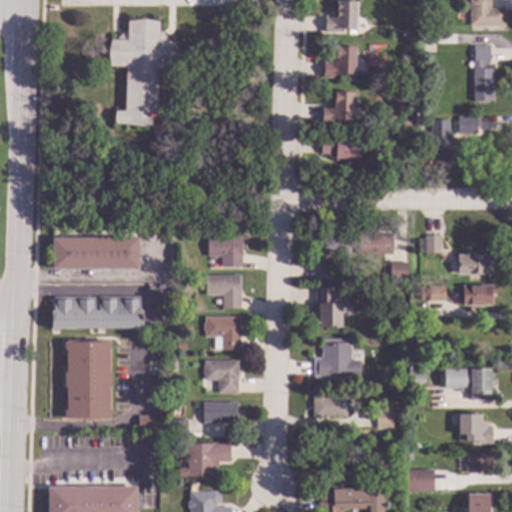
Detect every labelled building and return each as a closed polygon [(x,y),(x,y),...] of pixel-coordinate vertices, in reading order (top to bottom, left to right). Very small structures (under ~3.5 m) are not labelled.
[(490,0),(490,10),(504,10),(504,27),(468,26),(468,0),(490,0)] [(354,29),(339,29),(339,33),(323,32),(323,17),(330,18),(330,11),(335,11),(335,2),(355,2),(354,29)] [(158,23),(158,32),(160,32),(167,40),(167,41),(174,42),(176,55),(173,69),(157,68),(155,114),(156,114),(156,117),(151,117),(150,126),(139,127),(123,125),(123,124),(114,124),(113,117),(114,111),(123,111),(125,68),(108,67),(106,53),(109,40),(116,40),(116,39),(124,31),(126,31),(126,22),(142,19),(158,23)] [(411,35),(408,41),(400,37),(403,31),(411,35)] [(354,47),(353,75),(338,74),(337,79),(321,78),(322,63),(329,63),(329,57),(334,57),(334,46),(354,47)] [(489,47),(488,64),(482,64),(482,69),(492,69),(491,102),(471,102),(473,47),(489,47)] [(352,93),(351,120),(336,119),(336,123),(320,123),(320,108),(327,108),(328,92),(352,93)] [(476,119),(476,134),(457,133),(457,118),(476,119)] [(448,134),(450,134),(450,141),(448,141),(448,146),(459,146),(459,162),(432,162),(432,147),(426,147),(426,140),(429,140),(429,120),(448,120),(448,134)] [(410,128),(402,130),(400,122),(408,121),(410,128)] [(358,161),(349,161),(349,163),(343,163),(343,161),(333,161),(334,155),(319,155),(320,137),(358,138),(358,161)] [(391,256),(358,255),(359,234),(391,235),(391,256)] [(347,256),(316,256),(317,235),(347,235),(347,256)] [(439,254),(418,253),(418,239),(424,240),(424,236),(439,237),(439,254)] [(137,269),(51,270),(51,238),(137,237),(137,269)] [(241,268),(220,268),(220,257),(206,257),(206,237),(241,237),(241,268)] [(494,265),(490,265),(490,274),(456,273),(457,256),(494,257),(494,265)] [(406,282),(389,281),(389,264),(403,264),(406,264),(406,282)] [(332,281),(316,281),(316,265),(332,266),(332,281)] [(240,309),(221,309),(221,296),(204,296),(204,276),(240,276),(240,309)] [(493,307),(461,307),(462,286),(494,286),(493,307)] [(423,301),(414,301),(414,287),(424,288),(423,301)] [(443,302),(427,301),(428,287),(443,287),(443,302)] [(328,293),(335,293),(335,304),(341,304),(340,328),(313,327),(314,289),(328,289),(328,293)] [(139,311),(141,311),(142,329),(50,330),(50,312),(52,312),(52,298),(94,297),(94,311),(97,311),(97,297),(139,297),(139,311)] [(238,351),(213,350),(213,338),(203,338),(202,323),(203,323),(203,318),(238,317),(238,351)] [(91,341),(108,341),(108,343),(110,343),(110,350),(108,350),(108,373),(110,373),(110,388),(108,388),(109,411),(110,411),(110,419),(109,419),(109,420),(91,420),(91,422),(83,422),(83,420),(65,420),(65,419),(63,419),(63,410),(65,410),(65,388),(62,388),(62,372),(65,372),(65,350),(63,350),(63,342),(65,342),(65,341),(80,341),(80,339),(91,339),(91,341)] [(350,360),(360,360),(359,377),(313,376),(313,360),(320,360),(321,341),(351,342),(350,360)] [(237,381),(236,381),(236,394),(216,394),(216,381),(203,381),(202,367),(203,367),(203,361),(237,361),(237,381)] [(424,384),(408,383),(408,369),(424,369),(424,384)] [(488,401),(469,401),(469,393),(457,393),(457,389),(443,389),(443,370),(464,370),(464,377),(469,377),(469,370),(489,370),(488,401)] [(346,418),(312,417),(312,398),(346,399),(346,418)] [(236,423),(201,423),(201,403),(236,403),(236,423)] [(391,430),(375,429),(375,411),(392,411),(391,430)] [(479,422),(486,422),(486,427),(490,427),(490,444),(475,443),(475,442),(457,442),(457,415),(480,415),(479,422)] [(154,433),(137,433),(136,416),(154,416),(154,433)] [(187,421),(187,438),(168,438),(168,420),(187,421)] [(142,452),(126,452),(126,437),(142,437),(142,452)] [(229,462),(217,462),(217,467),(212,467),(212,478),(186,478),(186,463),(185,463),(185,444),(210,444),(210,443),(229,443),(229,462)] [(489,473),(464,473),(464,463),(466,463),(466,454),(489,455),(489,473)] [(427,486),(405,485),(405,472),(428,473),(427,486)] [(381,511),(367,511),(367,509),(341,509),(341,511),(317,511),(317,503),(322,503),(321,493),(331,493),(331,489),(367,489),(367,487),(381,486),(381,511)] [(136,511),(47,511),(47,488),(136,487),(136,511)] [(218,496),(218,501),(214,505),(213,505),(213,507),(228,507),(228,511),(188,511),(188,509),(186,508),(186,503),(188,501),(188,492),(214,492),(218,496)] [(487,511),(465,511),(466,495),(488,496),(487,511)]
